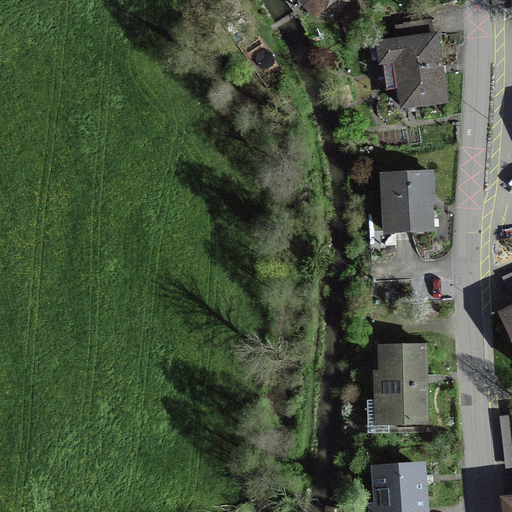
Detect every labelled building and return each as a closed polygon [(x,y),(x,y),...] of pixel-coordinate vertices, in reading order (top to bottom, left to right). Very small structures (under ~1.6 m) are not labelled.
[(448,107),(438,37),(380,46),(383,70),(398,68),(405,113),(448,107)] [(435,237),(433,178),(385,180),(387,238),(435,237)] [(511,272),(503,277),(508,288),(511,286),(511,272)] [(511,511),(511,316),(503,320),(511,339),(511,505),(506,506),(506,511),(511,511)] [(377,434),(433,432),(430,352),(381,354),(382,378),(376,379),(377,434)] [(511,416),(502,417),(507,467),(511,466),(511,416)] [(429,511),(427,471),(376,474),(378,511),(371,511),(429,511)]
